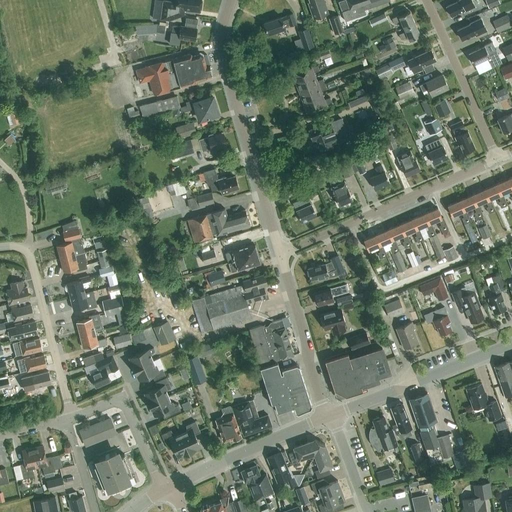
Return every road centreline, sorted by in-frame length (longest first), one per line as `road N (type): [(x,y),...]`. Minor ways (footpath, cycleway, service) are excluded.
road 1 (residential): [(280,253),(222,49),(230,0)]
road 2 (residential): [(280,253),(497,159)]
road 3 (residential): [(71,418),(28,253),(0,247)]
road 4 (tertiary): [(330,414),(511,345)]
road 5 (residential): [(497,159),(426,0)]
road 6 (tertiary): [(330,414),(173,485)]
road 7 (residential): [(330,414),(280,253)]
road 8 (residential): [(162,490),(122,398),(71,418)]
